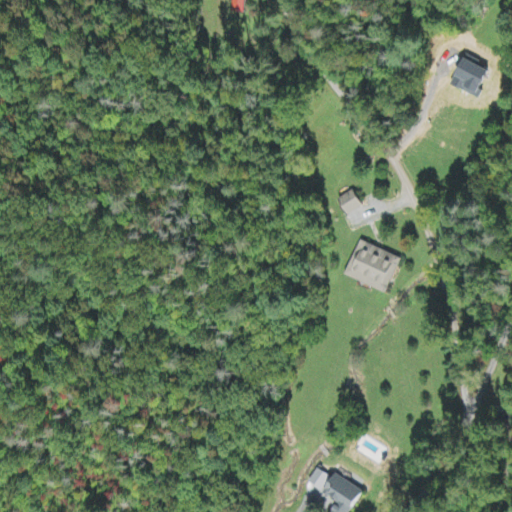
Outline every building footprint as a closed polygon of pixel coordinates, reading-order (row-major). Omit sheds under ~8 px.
[(249,15),(249,0),(229,0),(229,14),(249,15)] [(343,218),(365,208),(357,190),(335,200),(343,218)] [(404,260),(364,242),(348,276),(389,295),(404,260)] [(324,492),(333,478),(320,470),(311,483),(324,492)] [(354,511),(367,493),(337,475),(325,494),(341,504),(335,511),(354,511)]
